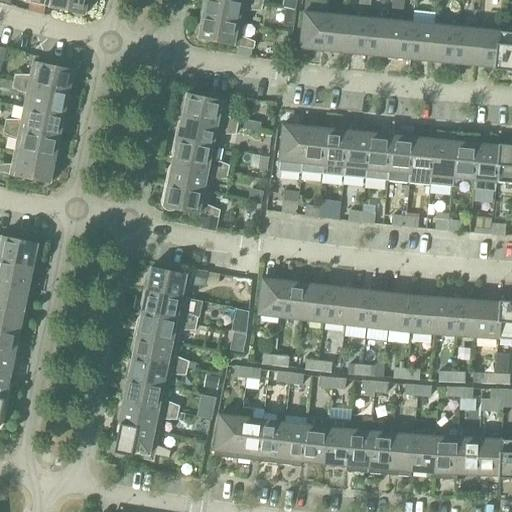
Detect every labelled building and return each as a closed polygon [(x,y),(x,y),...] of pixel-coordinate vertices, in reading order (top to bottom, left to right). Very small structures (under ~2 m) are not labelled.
[(87,0),(30,0),(30,3),(45,6),(85,14),(87,0)] [(244,0),(205,0),(203,15),(243,23),(246,10),(261,10),(263,4),(244,0)] [(291,0),(285,0),(284,7),(295,9),(297,1),(291,0)] [(286,10),(284,25),(293,27),(295,11),(286,10)] [(323,50),(326,14),(303,12),(300,48),(323,50)] [(323,50),(344,52),(348,16),(326,14),(323,50)] [(240,35),(243,23),(203,15),(198,38),(238,46),(252,49),(253,49),(255,42),(240,35)] [(344,52),(366,54),(369,19),(348,16),(344,52)] [(366,54),(387,56),(391,21),(369,19),(366,54)] [(387,56),(409,58),(413,23),(391,21),(387,56)] [(409,58),(431,60),(434,25),(413,23),(409,58)] [(431,60),(452,63),(456,27),(434,25),(431,60)] [(452,63),(474,65),(477,29),(456,27),(452,63)] [(474,65),(494,67),(495,67),(499,31),(477,29),(474,65)] [(511,70),(511,32),(499,31),(495,67),(494,67),(494,69),(511,70)] [(238,46),(237,55),(251,57),(252,49),(238,46)] [(15,75),(13,81),(68,93),(73,69),(33,61),(30,75),(15,75)] [(64,115),(68,93),(13,81),(12,88),(26,94),(24,107),(64,115)] [(187,93),(182,116),(237,127),(238,121),(224,115),(227,101),(187,93)] [(6,119),(4,126),(59,137),(64,115),(24,107),(21,119),(6,119)] [(236,134),(237,127),(182,116),(178,138),(217,147),(220,134),(236,134)] [(245,120),(243,128),(258,132),(260,124),(245,120)] [(301,172),(302,162),(306,127),(283,124),(279,160),(278,171),(301,174),(301,172)] [(55,160),(59,137),(4,126),(3,133),(17,139),(15,151),(55,160)] [(301,172),(323,174),(327,129),(306,127),(302,162),(301,172)] [(344,176),(345,167),(349,131),(327,129),(323,174),(344,176)] [(344,176),(366,179),(370,133),(349,131),(345,167),(344,176)] [(387,181),(388,171),(392,135),(370,133),(366,179),(387,181)] [(392,135),(388,171),(387,181),(409,183),(413,137),(392,135)] [(430,185),(431,175),(435,140),(413,137),(409,183),(430,185)] [(178,138),(173,161),(228,172),(229,165),(215,159),(217,147),(178,138)] [(453,187),(453,177),(456,142),(435,140),(431,175),(430,185),(453,187)] [(453,177),(474,179),(478,144),(456,142),(453,177)] [(496,182),(511,183),(511,144),(498,143),(498,146),(499,146),(496,182)] [(496,181),(496,182),(499,146),(498,146),(478,144),(474,179),(473,190),(494,191),(496,181)] [(55,160),(15,151),(12,164),(0,164),(0,172),(10,174),(10,175),(50,183),(55,160)] [(258,169),(266,171),(268,157),(260,156),(258,169)] [(173,161),(168,183),(208,191),(211,179),(227,179),(228,172),(173,161)] [(168,183),(163,206),(203,215),(200,228),(216,231),(219,217),(220,210),(206,204),(208,191),(168,183)] [(251,190),(249,199),(260,202),(262,192),(251,190)] [(296,214),(298,202),(283,200),(281,212),(296,214)] [(305,216),(318,217),(319,207),(306,205),(305,216)] [(332,209),(319,207),(318,217),(331,219),(332,209)] [(348,221),(361,222),(362,212),(349,211),(348,221)] [(375,214),(362,212),(361,222),(374,224),(375,214)] [(392,226),(405,227),(406,217),(393,215),(392,226)] [(418,218),(406,217),(405,227),(417,228),(418,218)] [(435,230),(448,231),(449,221),(436,220),(435,230)] [(461,232),(462,222),(449,221),(448,231),(461,232)] [(478,233),(491,234),(492,224),(479,223),(478,233)] [(505,225),(492,224),(491,234),(505,235),(505,225)] [(0,259),(33,266),(37,243),(0,235),(0,259)] [(0,282),(28,289),(33,266),(0,259),(0,282)] [(151,266),(146,290),(186,298),(189,286),(204,286),(206,278),(191,275),(151,266)] [(191,275),(206,278),(207,272),(192,269),(191,275)] [(281,317),(285,281),(262,278),(258,314),(281,317)] [(281,317),(302,319),(306,284),(285,281),(281,317)] [(0,306),(23,311),(28,289),(0,282),(0,306)] [(328,286),(306,284),(302,319),(324,322),(328,286)] [(324,322),(345,324),(349,289),(328,286),(324,322)] [(346,324),(344,336),(365,338),(366,326),(367,327),(371,291),(349,289),(345,324),(346,324)] [(146,290),(142,312),(197,323),(198,317),(184,311),(186,298),(146,290)] [(367,327),(366,338),(386,340),(387,329),(388,329),(392,294),(371,291),(367,327)] [(414,296),(392,294),(388,329),(410,332),(414,296)] [(410,332),(433,333),(436,298),(414,296),(410,332)] [(457,299),(436,298),(433,333),(455,335),(457,299)] [(455,335),(476,336),(479,301),(457,299),(455,335)] [(498,338),(511,339),(511,300),(499,300),(499,302),(500,303),(498,338)] [(500,303),(499,302),(479,301),(476,336),(498,338),(500,303)] [(0,329),(19,333),(23,311),(0,306),(0,329)] [(236,309),(231,331),(246,334),(247,322),(249,312),(236,309)] [(195,330),(197,323),(142,312),(137,334),(177,343),(180,330),(195,330)] [(0,352),(14,356),(19,333),(0,329),(0,352)] [(234,333),(231,349),(243,351),(246,336),(234,333)] [(137,334),(132,357),(187,368),(195,370),(197,363),(189,361),(174,355),(177,343),(137,334)] [(0,375),(10,378),(14,356),(0,352),(0,375)] [(497,353),(496,374),(508,374),(509,354),(497,353)] [(262,364),(275,365),(276,355),(263,354),(262,364)] [(289,357),(276,355),(275,365),(288,367),(289,357)] [(132,357),(128,379),(168,387),(170,375),(186,375),(187,368),(132,357)] [(305,369),(318,371),(320,361),(306,359),(305,369)] [(332,362),(320,361),(318,371),(331,372),(332,362)] [(348,374),(362,375),(363,365),(349,364),(348,374)] [(375,366),(363,365),(362,375),(374,376),(375,366)] [(234,376),(246,378),(248,368),(235,366),(234,376)] [(260,369),(248,368),(246,378),(259,379),(260,369)] [(393,377),(407,379),(408,369),(394,368),(393,377)] [(420,370),(408,369),(407,379),(419,380),(420,370)] [(439,381),(450,382),(451,372),(439,371),(439,381)] [(276,381),(289,383),(291,373),(278,372),(276,381)] [(465,372),(451,372),(450,382),(464,382),(465,372)] [(303,375),(291,373),(289,383),(302,384),(303,375)] [(482,383),(496,383),(496,374),(482,373),(482,383)] [(508,374),(496,374),(496,383),(509,384),(510,374),(508,374)] [(0,399),(5,400),(10,378),(0,375),(0,399)] [(207,375),(205,387),(216,389),(219,377),(207,375)] [(319,387),(332,388),(333,378),(320,377),(319,387)] [(346,379),(333,378),(332,388),(345,389),(346,379)] [(128,379),(123,401),(178,413),(180,406),(165,400),(168,387),(128,379)] [(361,391),(374,392),(375,382),(362,381),(361,391)] [(388,383),(375,382),(374,392),(387,393),(388,383)] [(404,394),(417,395),(418,385),(405,384),(404,394)] [(431,386),(418,385),(417,395),(430,396),(431,386)] [(446,397),(459,398),(460,388),(447,387),(446,397)] [(473,388),(460,388),(459,398),(472,398),(473,388)] [(490,399),(502,399),(502,390),(490,389),(490,399)] [(502,390),(502,399),(501,407),(511,407),(511,389),(502,389),(502,390)] [(202,396),(198,411),(212,414),(215,399),(202,396)] [(123,401),(118,424),(159,432),(161,419),(177,420),(178,413),(123,401)] [(242,417),(237,459),(258,461),(263,420),(264,410),(254,409),(243,407),(242,417)] [(214,456),(237,459),(242,417),(219,414),(214,456)] [(258,461),(279,464),(285,422),(285,416),(277,415),(277,421),(263,420),(258,461)] [(305,425),(306,425),(302,460),(324,463),(328,428),(329,418),(307,416),(305,425)] [(346,471),(368,473),(371,431),(372,421),(372,417),(362,416),(361,431),(349,430),(346,465),(346,471)] [(346,465),(349,430),(350,420),(329,418),(328,428),(324,463),(346,465)] [(368,473),(389,475),(392,433),(381,432),(382,422),(372,421),(371,431),(368,473)] [(301,466),(302,460),(306,425),(305,425),(285,422),(279,464),(301,466)] [(156,445),(159,432),(118,424),(117,432),(118,432),(114,452),(153,460),(154,455),(169,458),(170,451),(156,445)] [(456,473),(457,473),(478,474),(479,438),(480,429),(458,428),(458,438),(456,473)] [(480,429),(479,438),(478,474),(498,475),(499,475),(501,439),(501,430),(480,429)] [(411,470),(414,435),(392,433),(389,475),(411,476),(411,470)] [(434,472),(436,437),(414,435),(411,470),(434,472)] [(457,473),(456,473),(458,438),(436,437),(434,472),(433,478),(456,479),(457,473)] [(511,439),(501,439),(499,475),(498,475),(498,477),(511,477),(511,439)] [(197,443),(195,452),(202,454),(204,445),(197,443)]
